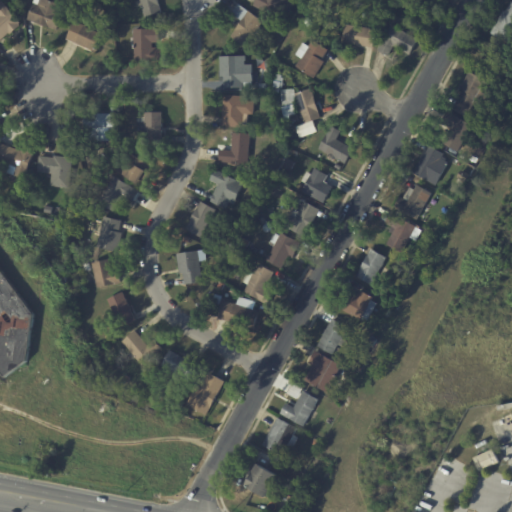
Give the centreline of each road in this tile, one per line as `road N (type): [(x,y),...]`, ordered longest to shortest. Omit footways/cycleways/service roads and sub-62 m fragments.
road 1 (residential): [(196,511),(471,0)]
road 2 (residential): [(268,369),(185,325),(152,278),(155,227),(191,149),(192,0)]
road 3 (residential): [(34,84),(193,82)]
